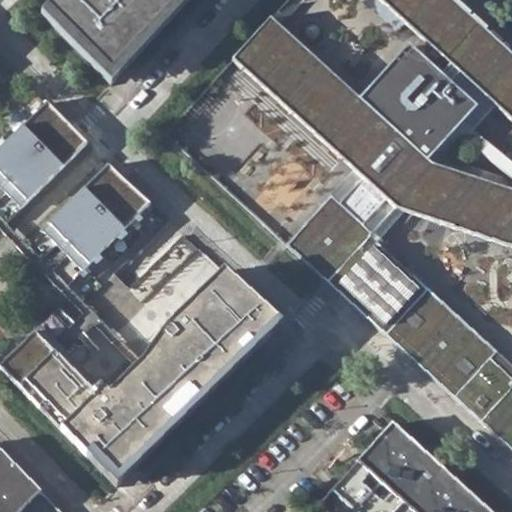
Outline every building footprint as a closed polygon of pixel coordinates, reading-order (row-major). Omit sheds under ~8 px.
[(26,0),(111,86),(191,0),(26,0)] [(481,424),(511,389),(511,380),(490,360),(496,353),(369,238),(400,204),(511,241),(511,58),(477,26),(472,22),(474,19),(453,0),(287,0),(232,62),(352,172),(285,246),(481,424)] [(0,98),(0,104),(8,112),(18,102),(8,91),(0,98)] [(11,230),(6,225),(82,149),(88,155),(93,150),(70,127),(47,104),(0,150),(0,229),(5,235),(11,230)] [(59,289),(62,292),(150,206),(121,178),(108,166),(26,246),(21,241),(16,246),(59,289)] [(100,350),(59,309),(0,367),(0,369),(29,398),(116,488),(283,325),(223,271),(166,328),(141,362),(108,395),(81,368),(100,350)] [(511,389),(481,424),(511,452),(511,451),(511,368),(496,353),(490,360),(511,380),(511,389)] [(488,511),(392,424),(332,490),(355,511),(488,511)] [(0,511),(58,511),(59,511),(38,490),(0,450),(0,511)]
